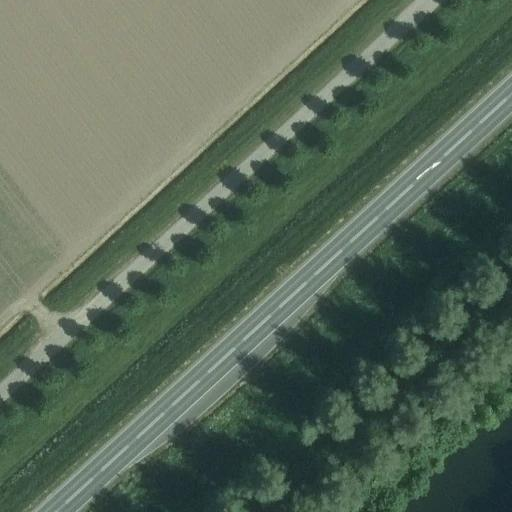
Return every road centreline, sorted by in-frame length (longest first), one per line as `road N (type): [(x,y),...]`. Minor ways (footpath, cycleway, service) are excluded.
road 1 (trunk): [(56,511),(511,93)]
road 2 (unclassified): [(0,402),(426,0)]
